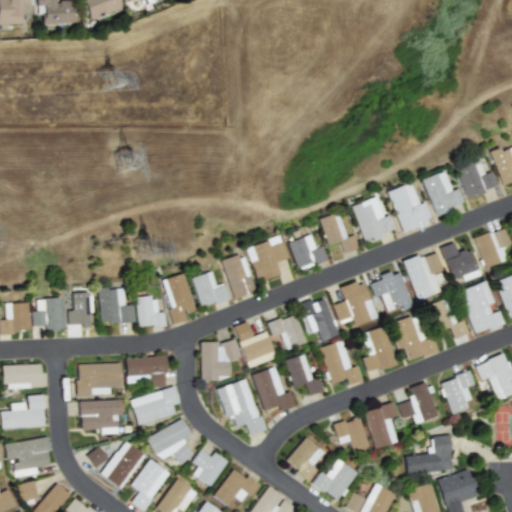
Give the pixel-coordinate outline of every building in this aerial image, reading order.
[(0,0),(0,23),(21,24),(21,2),(25,2),(25,0),(0,0)] [(74,22),(71,0),(63,0),(55,1),(55,0),(33,0),(34,5),(41,5),(42,24),(74,22)] [(119,8),(116,0),(81,0),(87,19),(119,8)] [(485,151),(499,187),(511,181),(511,148),(511,145),(495,151),(494,148),(485,151)] [(487,171),(480,173),(475,159),(451,168),(463,198),(493,186),(487,171)] [(432,215),(460,203),(454,188),(447,190),(439,170),(417,179),(432,215)] [(427,220),(421,201),(415,204),(407,182),(383,191),(398,231),(427,220)] [(386,215),(379,217),(372,197),(347,205),(361,243),(379,237),(378,233),(391,229),(386,215)] [(315,218),(324,245),(337,241),(340,253),(355,248),(350,234),(343,237),(335,212),(315,218)] [(470,237),(480,268),(502,260),(498,246),(506,244),(501,227),(470,237)] [(242,248),(253,281),(276,273),(272,262),(285,257),(279,241),(266,245),(264,240),(242,248)] [(467,248),(454,252),(451,242),(437,246),(448,280),(459,276),(460,280),(476,275),(467,248)] [(399,263),(414,301),(437,291),(430,274),(439,270),(431,250),(399,263)] [(250,292),(240,253),(218,259),(228,298),(250,292)] [(398,271),(388,274),(387,271),(377,274),(378,279),(366,282),(370,297),(378,294),(383,312),(407,305),(398,271)] [(192,310),(180,272),(158,279),(168,308),(164,309),(169,324),(183,319),(181,314),(192,310)] [(188,276),(196,307),(225,300),(221,283),(211,285),(208,272),(188,276)] [(502,318),(511,314),(511,272),(489,281),(502,318)] [(334,320),(348,316),(351,326),(373,319),(360,279),(336,287),(341,301),(329,304),(334,320)] [(468,334),(497,324),(481,280),(453,291),(468,334)] [(94,290),(98,325),(131,320),(129,304),(122,305),(119,287),(94,290)] [(68,292),(69,310),(64,311),(65,326),(86,326),(85,292),(68,292)] [(136,328),(162,324),(160,311),(153,312),(150,294),(131,298),(136,328)] [(62,328),(61,298),(32,298),(33,310),(28,311),(29,326),(43,325),(43,329),(62,328)] [(314,332),(317,341),(334,336),(322,298),(307,303),(306,301),(295,304),(304,335),(314,332)] [(448,338),(463,334),(459,320),(449,323),(442,298),(425,303),(433,330),(445,327),(448,338)] [(1,320),(0,319),(0,332),(26,331),(25,302),(1,303),(1,320)] [(283,350),(303,342),(291,312),(263,323),(269,337),(277,334),(283,350)] [(403,361),(432,350),(427,335),(418,338),(410,314),(384,324),(393,348),(398,347),(403,361)] [(262,331),(249,336),(244,321),(230,326),(245,368),(272,358),(262,331)] [(357,357),(361,372),(390,364),(379,326),(356,333),(363,355),(357,357)] [(346,367),(338,340),(315,347),(325,383),(342,378),(344,385),(357,381),(352,365),(346,367)] [(196,342),(197,381),(214,380),(214,375),(227,375),(226,359),(234,359),(233,341),(196,342)] [(511,392),(511,369),(511,366),(504,368),(498,353),(469,365),(475,381),(483,378),(491,400),(511,392)] [(301,383),(305,395),(319,391),(314,376),(307,378),(300,354),(280,359),(288,387),(301,383)] [(161,386),(161,373),(164,373),(163,355),(122,358),(124,381),(133,380),(133,375),(146,375),(146,387),(161,386)] [(73,364),(73,395),(106,394),(106,387),(117,387),(117,363),(73,364)] [(0,364),(0,387),(39,386),(39,364),(0,364)] [(279,393),(271,367),(247,375),(259,411),(275,405),(277,411),(290,406),(285,391),(279,393)] [(463,408),(460,401),(466,399),(462,387),(469,385),(464,371),(435,381),(446,414),(463,408)] [(212,388),(221,417),(228,414),(232,427),(241,424),(245,435),(259,431),(243,379),(212,388)] [(407,415),(410,424),(432,416),(420,381),(405,387),(408,397),(392,403),(397,419),(407,415)] [(126,399),(133,424),(171,414),(168,405),(175,402),(171,386),(126,399)] [(0,410),(0,427),(40,426),(39,394),(23,395),(23,402),(7,403),(7,410),(0,410)] [(118,399),(76,401),(77,428),(113,427),(113,414),(119,414),(118,399)] [(369,449),(392,442),(385,418),(391,416),(387,402),(358,411),(369,449)] [(114,415),(114,427),(97,428),(97,434),(117,433),(117,415),(114,415)] [(328,424),(334,445),(345,441),(348,451),(364,447),(355,416),(328,424)] [(142,437),(154,461),(169,453),(174,463),(188,456),(180,439),(187,436),(179,419),(142,437)] [(401,474),(447,468),(443,435),(425,437),(427,452),(398,456),(401,474)] [(280,461),(303,480),(312,469),(308,465),(319,452),(300,436),(280,461)] [(0,443),(3,461),(8,460),(11,477),(33,473),(32,467),(47,465),(43,437),(0,443)] [(115,487),(139,454),(121,441),(96,473),(115,487)] [(104,458),(95,446),(82,455),(91,468),(104,458)] [(188,462),(194,466),(188,475),(207,486),(222,460),(209,452),(206,456),(195,449),(188,462)] [(166,473),(145,459),(126,485),(135,491),(127,502),(139,511),(166,473)] [(333,500),(350,471),(330,459),(320,475),(314,471),(306,484),(333,500)] [(208,495),(230,511),(251,484),(229,467),(208,495)] [(430,478),(439,511),(456,511),(454,501),(471,496),(462,468),(430,478)] [(179,511),(192,491),(171,478),(152,511),(153,511),(179,511)] [(378,511),(389,494),(368,482),(352,511),(378,511)] [(406,511),(431,511),(423,482),(400,489),(406,511)] [(51,511),(67,495),(53,483),(27,511),(51,511)] [(286,511),(291,506),(261,487),(244,511),(286,511)] [(0,511),(12,506),(4,489),(0,490),(0,511)] [(350,511),(352,511),(357,496),(344,492),(339,509),(350,511)] [(89,511),(71,497),(58,511),(89,511)] [(216,511),(200,501),(192,511),(216,511)]
